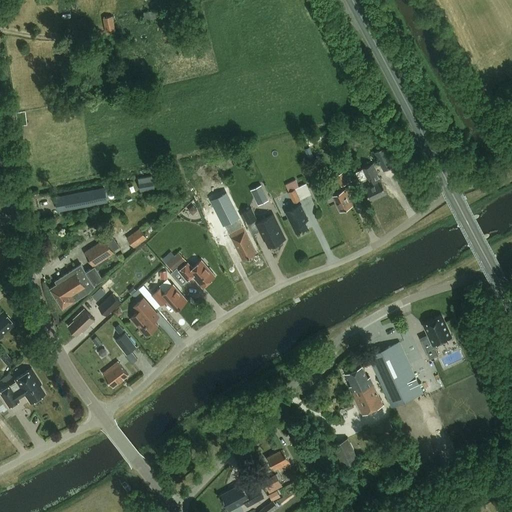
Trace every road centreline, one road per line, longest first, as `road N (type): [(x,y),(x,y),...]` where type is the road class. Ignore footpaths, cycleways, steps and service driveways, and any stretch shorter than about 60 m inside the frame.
road 1 (unclassified): [(100,416),(227,316),(364,252),(466,187),(511,174)]
road 2 (residential): [(176,510),(336,342),(399,304),(479,276),(511,255)]
road 3 (unclassified): [(100,416),(51,334),(0,98)]
road 4 (primary): [(511,304),(417,124)]
road 5 (trunk): [(417,124),(352,0)]
